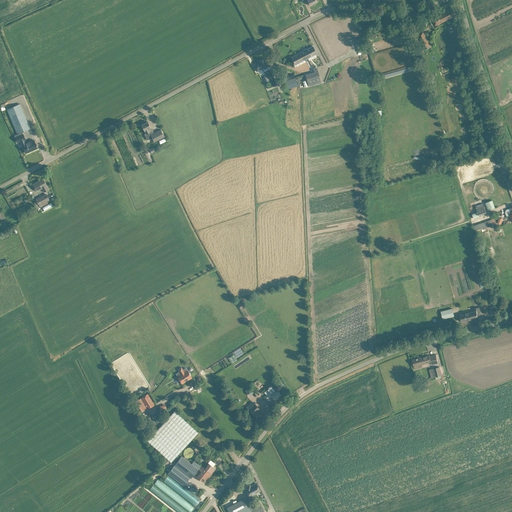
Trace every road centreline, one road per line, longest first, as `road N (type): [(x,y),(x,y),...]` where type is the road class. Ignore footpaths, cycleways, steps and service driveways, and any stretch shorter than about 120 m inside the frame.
road 1 (unclassified): [(0,186),(321,12),(405,14),(441,0)]
road 2 (unclassified): [(202,511),(270,425),(310,390),(388,354),(511,321)]
road 3 (unclassified): [(511,149),(460,0)]
